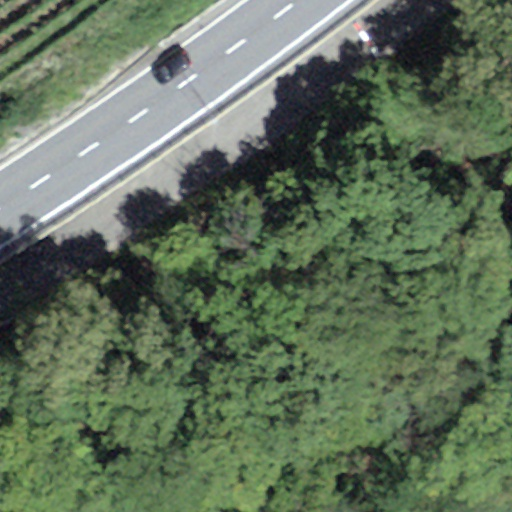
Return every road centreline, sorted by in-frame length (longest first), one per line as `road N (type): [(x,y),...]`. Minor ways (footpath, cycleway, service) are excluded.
road 1 (track): [(0,324),(84,286),(388,77),(465,0)]
road 2 (primary): [(294,0),(177,87),(0,200)]
